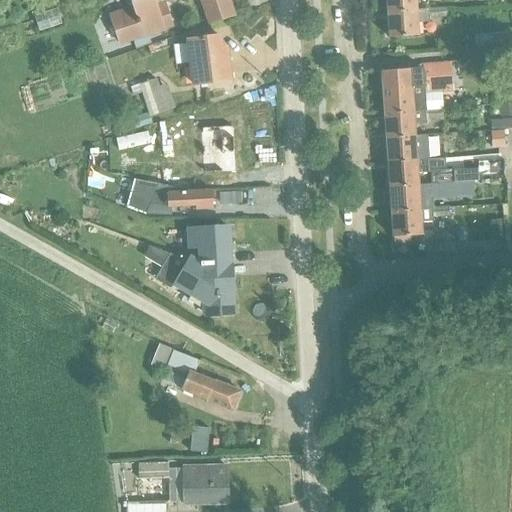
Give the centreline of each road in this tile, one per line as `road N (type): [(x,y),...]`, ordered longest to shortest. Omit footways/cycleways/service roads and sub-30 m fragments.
road 1 (unclassified): [(310,401),(0,225)]
road 2 (residential): [(304,316),(287,0)]
road 3 (residential): [(379,278),(362,254),(347,0)]
road 4 (residential): [(379,278),(511,261)]
